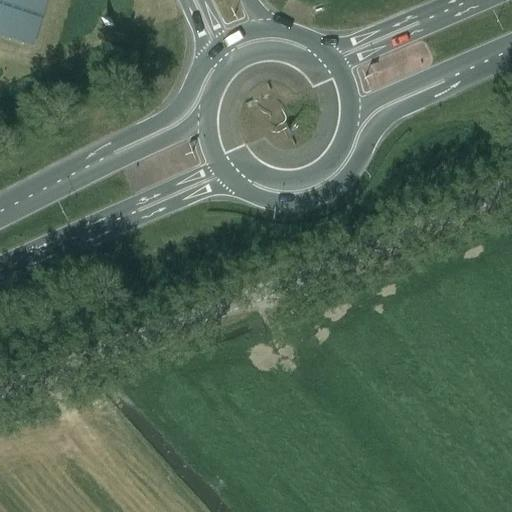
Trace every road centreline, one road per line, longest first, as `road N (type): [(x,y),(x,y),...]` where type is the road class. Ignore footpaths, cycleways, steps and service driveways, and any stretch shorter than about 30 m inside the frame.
road 1 (unclassified): [(0,393),(289,284),(511,184)]
road 2 (primary): [(239,186),(278,201),(320,195),(353,169),(377,126),(445,80)]
road 3 (primary): [(220,168),(243,161),(271,178),(303,180),(332,164),(352,119)]
road 4 (primary): [(0,273),(135,213)]
road 5 (primary): [(203,64),(177,113),(115,153)]
road 6 (primary): [(115,153),(0,212)]
